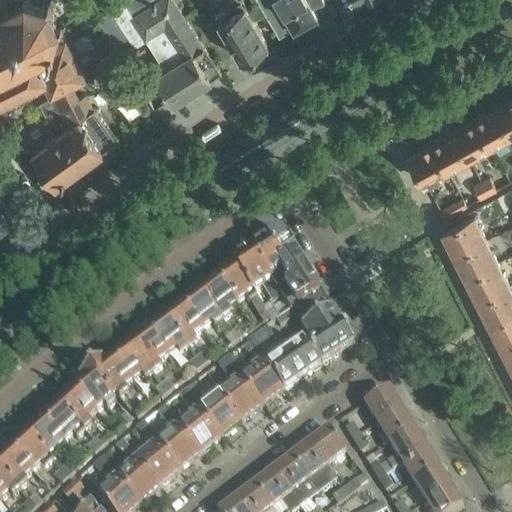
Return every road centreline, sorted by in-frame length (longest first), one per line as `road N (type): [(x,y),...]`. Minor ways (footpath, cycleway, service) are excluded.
road 1 (tertiary): [(511,6),(194,188)]
road 2 (residential): [(0,402),(85,327),(286,185)]
road 3 (residential): [(425,0),(257,90),(167,150)]
road 4 (residential): [(286,185),(511,60)]
road 5 (residential): [(189,511),(395,359)]
road 6 (residential): [(167,150),(0,277)]
road 7 (residential): [(395,359),(286,185)]
road 8 (residential): [(492,511),(395,359)]
road 9 (tertiary): [(75,275),(194,188)]
